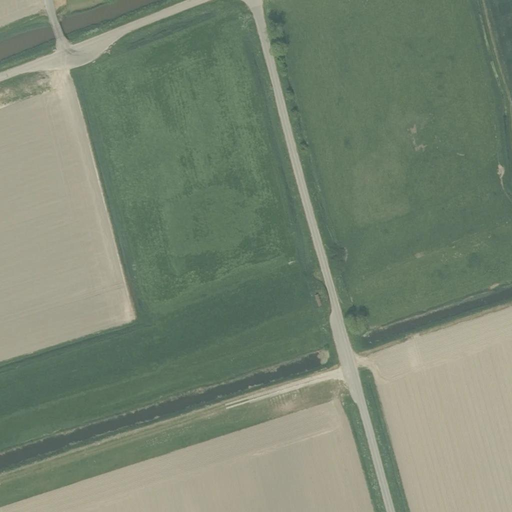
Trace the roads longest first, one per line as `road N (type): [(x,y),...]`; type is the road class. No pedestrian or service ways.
road 1 (unclassified): [(389,511),(254,0)]
road 2 (unclassified): [(64,53),(202,0)]
